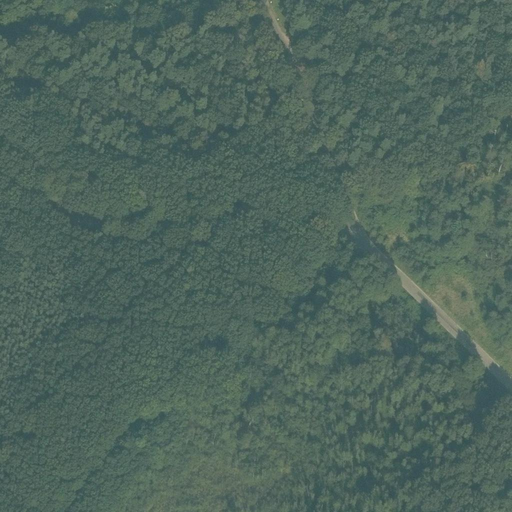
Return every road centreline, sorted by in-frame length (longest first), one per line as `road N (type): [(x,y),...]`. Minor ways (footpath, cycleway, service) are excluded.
road 1 (tertiary): [(348,233),(97,222),(0,185)]
road 2 (track): [(219,230),(0,461)]
road 3 (unclassified): [(348,233),(264,0)]
road 4 (tertiary): [(511,393),(348,233)]
